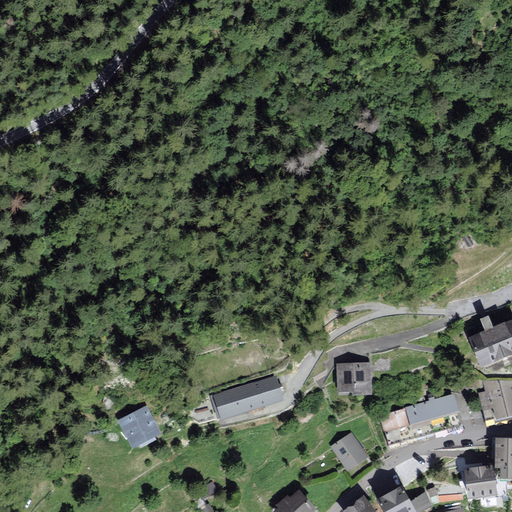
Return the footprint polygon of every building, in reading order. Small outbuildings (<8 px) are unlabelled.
[(486,335),(470,341),(481,368),(511,356),(511,324),(493,332),(489,320),(481,324),(486,335)] [(373,391),(371,361),(339,363),(341,393),(373,391)] [(275,375),(211,395),(219,418),(282,399),(275,375)] [(511,378),(480,382),(485,420),(511,417),(511,378)] [(457,395),(409,409),(415,432),(464,418),(457,395)] [(409,409),(382,416),(388,439),(415,432),(409,409)] [(146,413),(124,424),(135,446),(157,435),(146,413)] [(354,431),(331,443),(346,470),(368,458),(354,431)] [(511,441),(496,441),(495,473),(500,473),(500,482),(511,482),(511,441)] [(465,474),(468,502),(498,498),(496,483),(494,470),(465,474)] [(218,491),(212,481),(197,490),(203,500),(218,491)] [(403,489),(376,502),(381,511),(414,511),(409,502),(403,489)] [(299,494),(278,511),(310,511),(313,510),(299,494)] [(426,494),(409,502),(414,511),(430,511),(434,510),(426,494)] [(373,511),(363,499),(347,511),(373,511)]
